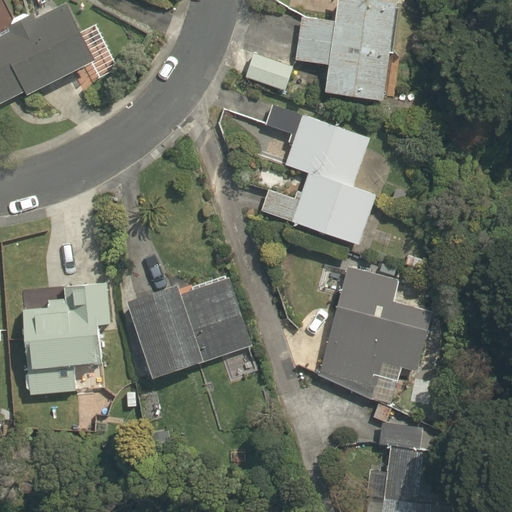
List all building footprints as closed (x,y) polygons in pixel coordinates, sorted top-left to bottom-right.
[(325,0),(324,19),(296,16),(292,59),(322,62),(319,90),(376,95),(385,0),(325,0)] [(0,104),(85,59),(54,1),(6,26),(0,15),(0,104)] [(233,36),(222,68),(278,89),(290,57),(233,36)] [(265,189),(259,208),(355,244),(373,197),(346,188),(365,137),(260,97),(253,118),(288,132),(283,145),(265,138),(258,157),(263,159),(260,167),(253,185),(265,189)] [(289,226),(284,241),(339,260),(344,246),(289,226)] [(387,303),(392,281),(345,268),(317,373),(374,388),(382,361),(412,369),(427,313),(387,303)] [(168,281),(125,295),(145,374),(242,349),(224,278),(171,292),(168,281)] [(73,304),(18,304),(18,393),(95,394),(96,325),(110,325),(110,280),(74,280),(73,304)] [(434,378),(408,374),(404,401),(430,405),(434,378)] [(386,440),(376,511),(435,511),(445,448),(386,440)]
